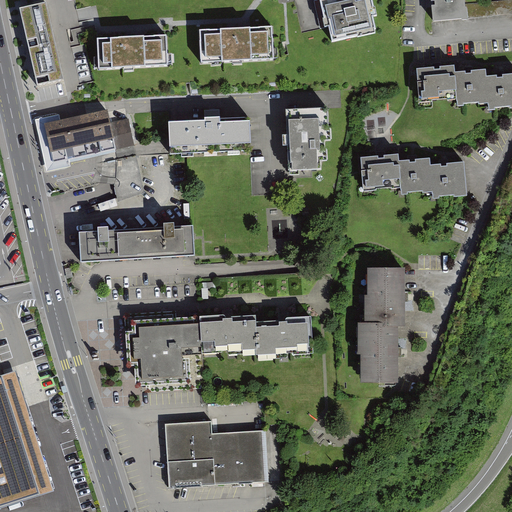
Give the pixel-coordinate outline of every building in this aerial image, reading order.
[(46,0),(45,0),(20,6),(37,83),(64,77),(46,0)] [(374,19),(377,18),(372,0),(348,0),(339,2),(338,0),(332,0),(333,1),(320,4),(324,21),(323,22),(325,30),(329,29),(333,44),(358,38),(359,39),(376,35),(375,32),(377,32),(374,19)] [(434,0),(435,21),(468,19),(467,5),(467,0),(434,0)] [(511,1),(467,5),(468,19),(511,15),(511,1)] [(272,24),(200,28),(201,61),(274,57),(272,24)] [(167,33),(97,37),(99,67),(168,63),(167,33)] [(455,66),(418,69),(421,102),(456,98),(456,106),(487,104),(488,112),(511,110),(511,77),(487,80),(486,72),(456,75),(455,66)] [(329,110),(285,112),(288,172),(320,170),(319,142),(330,142),(329,110)] [(60,116),(38,120),(50,175),(71,169),(70,163),(138,148),(131,120),(110,124),(107,111),(61,122),(60,116)] [(250,120),(169,122),(169,151),(251,149),(250,120)] [(400,154),(361,159),(365,192),(401,188),(402,196),(433,192),(434,202),(468,197),(464,163),(431,167),(430,160),(401,164),(400,154)] [(105,184),(114,182),(118,200),(146,194),(138,156),(101,163),(105,184)] [(192,227),(79,233),(80,264),(194,257),(192,227)] [(405,270),(367,270),(367,323),(358,323),(358,382),(398,382),(398,327),(405,327),(405,270)] [(255,314),(125,323),(128,363),(134,363),(135,384),(182,381),(181,355),(255,350),(255,358),(312,355),(309,319),(256,322),(255,314)] [(0,370),(0,510),(42,497),(14,408),(32,403),(23,374),(3,380),(0,370)] [(211,424),(166,426),(169,489),(268,485),(266,433),(212,435),(211,424)]
